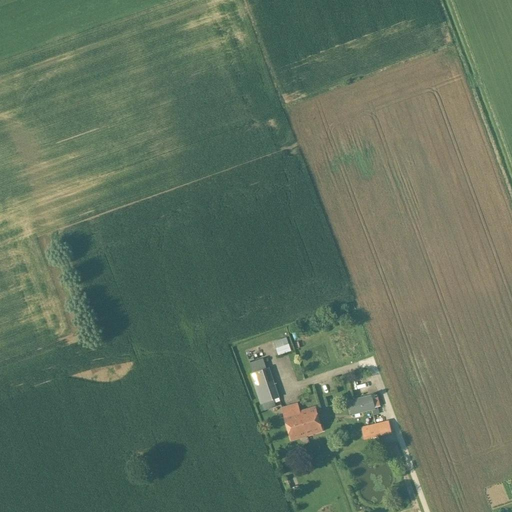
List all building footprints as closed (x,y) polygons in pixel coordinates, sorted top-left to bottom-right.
[(277,355),(290,351),(286,337),(272,341),(277,355)] [(269,369),(267,369),(263,358),(256,361),(253,352),(246,354),(253,373),(250,374),(263,412),(273,408),(270,400),(279,397),(269,369)] [(378,395),(372,397),(371,396),(349,402),(353,415),(375,410),(374,408),(381,406),(378,395)] [(316,408),(300,413),(298,404),(282,409),(292,440),(322,431),(316,408)] [(388,421),(362,427),(364,438),(391,431),(388,421)] [(383,448),(385,456),(395,453),(392,445),(383,448)]
